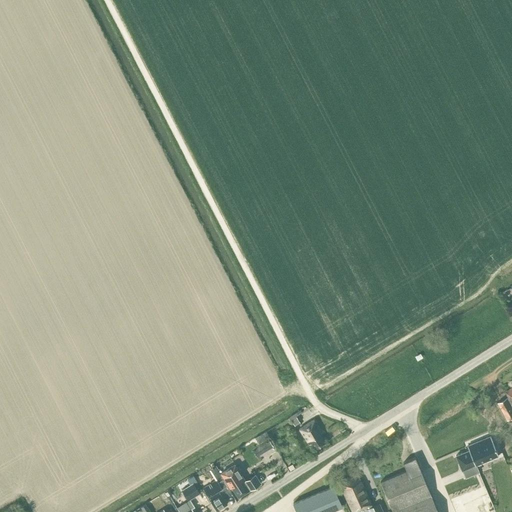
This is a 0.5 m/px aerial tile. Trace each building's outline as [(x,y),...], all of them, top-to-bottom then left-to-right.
[(511,407),(511,405),(511,404),(511,387),(505,392),(507,397),(497,403),(506,421),(511,417),(511,407)] [(299,421),(294,414),(289,417),(294,424),(299,421)] [(315,450),(325,444),(319,434),(322,433),(313,420),(299,429),(309,445),(311,443),(315,450)] [(265,432),(255,438),(258,444),(268,438),(265,432)] [(469,450),(456,456),(462,470),(465,477),(478,472),(475,465),(498,455),(490,436),(467,446),(469,450)] [(270,441),(253,450),(257,456),(273,447),(270,441)] [(437,511),(427,488),(414,457),(402,462),(406,471),(380,481),(392,511),(390,511),(437,511)] [(232,487),(238,497),(261,483),(255,474),(244,480),(245,481),(244,481),(234,465),(221,473),(230,488),(232,487)] [(339,483),(337,485),(345,502),(347,501),(352,511),(363,507),(365,506),(367,511),(372,511),(376,511),(373,505),(359,475),(339,483)] [(216,480),(202,488),(208,498),(210,502),(216,511),(227,504),(223,499),(218,491),(222,489),(227,486),(223,480),(218,483),(216,480)] [(190,484),(181,490),(187,500),(199,493),(193,483),(192,483),(190,484)] [(327,511),(341,506),(333,488),(333,487),(293,503),(296,511),(327,511)] [(182,505),(176,508),(178,511),(193,511),(191,509),(194,507),(190,500),(189,500),(182,505)] [(383,511),(379,502),(373,505),(376,511),(383,511)]
